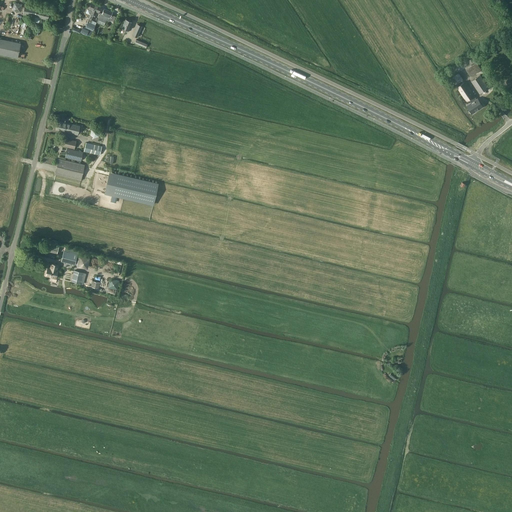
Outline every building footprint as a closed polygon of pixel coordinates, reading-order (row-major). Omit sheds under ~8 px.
[(21,11),(22,3),(14,2),(13,10),(21,11)] [(83,26),(80,32),(86,35),(90,36),(92,31),(95,25),(96,22),(92,20),(93,19),(96,11),(98,12),(100,8),(101,7),(92,3),(89,8),(89,9),(88,9),(86,13),(90,14),(87,22),(85,27),(83,26)] [(31,20),(39,22),(40,17),(47,19),(49,11),(25,5),(23,14),(32,16),(31,20)] [(104,8),(102,13),(101,13),(98,19),(105,22),(106,19),(108,20),(109,19),(115,22),(117,17),(111,14),(112,11),(104,8)] [(128,30),(131,22),(125,19),(122,27),(121,29),(126,32),(128,29),(128,30)] [(137,37),(141,26),(137,24),(132,35),(137,37)] [(0,53),(17,57),(20,43),(0,38),(0,53)] [(135,43),(145,47),(147,44),(136,39),(135,43)] [(470,76),(480,70),(476,63),(466,70),(470,76)] [(451,77),(455,84),(464,79),(460,72),(451,77)] [(479,94),(488,87),(480,75),(471,81),(479,94)] [(472,113),(483,106),(477,98),(476,99),(464,82),(457,87),(466,101),(469,99),(471,103),(466,106),(472,113)] [(78,135),(78,132),(80,132),(81,132),(82,128),(81,127),(79,127),(80,125),(65,122),(66,119),(62,118),(61,121),(58,120),(55,129),(78,135)] [(90,134),(98,137),(101,130),(92,127),(90,134)] [(74,148),(76,141),(64,138),(62,146),(74,148)] [(99,155),(102,146),(86,142),(84,151),(99,155)] [(83,152),(67,148),(65,157),(81,161),(83,152)] [(59,158),(55,174),(80,180),(84,164),(59,158)] [(153,204),(158,183),(109,172),(105,193),(153,204)] [(61,261),(75,264),(78,253),(64,250),(61,261)] [(80,254),(77,265),(88,268),(91,257),(80,254)] [(46,275),(56,277),(58,270),(57,270),(58,265),(52,263),(51,268),(48,268),(46,275)] [(80,283),(83,272),(74,270),(72,281),(80,283)] [(118,289),(120,279),(111,277),(108,287),(118,289)]
